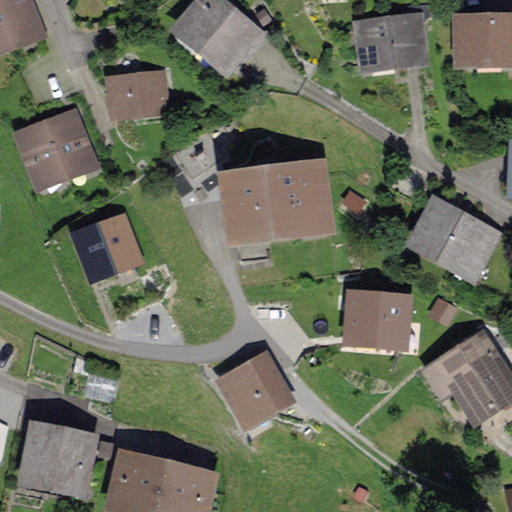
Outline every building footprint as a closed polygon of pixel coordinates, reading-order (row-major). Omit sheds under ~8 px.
[(26,0),(0,0),(0,48),(22,40),(19,32),(37,25),(26,0)] [(219,0),(206,0),(185,26),(223,59),(239,39),(253,50),(264,37),(219,0)] [(495,21),(467,22),(468,59),(511,58),(511,13),(494,14),(495,21)] [(420,19),(366,25),(370,65),(406,61),(406,68),(426,66),(420,19)] [(163,76),(114,82),(118,116),(147,113),(146,105),(166,103),(163,76)] [(26,138),(43,182),(91,163),(74,120),(26,138)] [(267,179),(233,183),(235,198),(226,199),(230,230),(239,229),(243,262),(274,258),(270,232),(327,225),(317,155),(265,162),(267,179)] [(405,164),(393,186),(416,197),(427,176),(405,164)] [(441,206),(422,242),(466,266),(470,258),(483,265),(499,237),(465,219),(468,212),(461,208),(457,214),(441,206)] [(120,218),(80,233),(99,281),(119,273),(117,267),(130,262),(116,227),(123,225),(120,218)] [(311,289),(286,310),(308,337),(335,338),(334,316),(311,289)] [(404,304),(355,301),(352,339),(401,343),(404,304)] [(511,381),(486,340),(432,373),(443,390),(454,383),(477,420),(511,398),(511,381)] [(266,359),(225,382),(248,423),(289,399),(266,359)] [(77,362),(70,393),(116,404),(124,372),(77,362)] [(38,432),(29,478),(80,488),(89,443),(38,432)] [(118,505),(147,511),(199,511),(207,481),(128,462),(118,505)]
